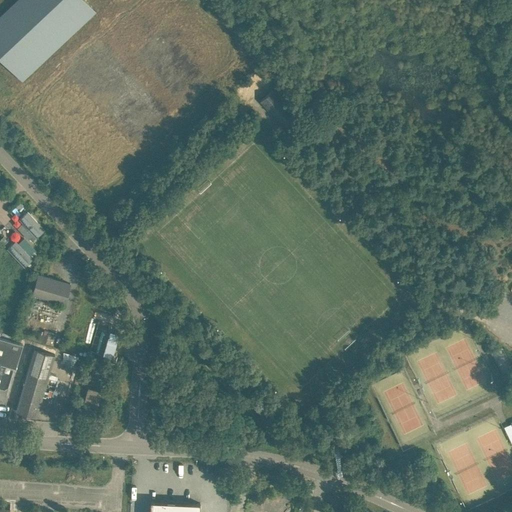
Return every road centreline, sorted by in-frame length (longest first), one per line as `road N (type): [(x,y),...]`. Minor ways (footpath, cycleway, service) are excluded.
road 1 (unclassified): [(132,449),(139,334),(131,296),(0,150)]
road 2 (unclassified): [(132,449),(249,454),(313,469),(408,511)]
road 3 (unclassified): [(132,449),(0,441)]
